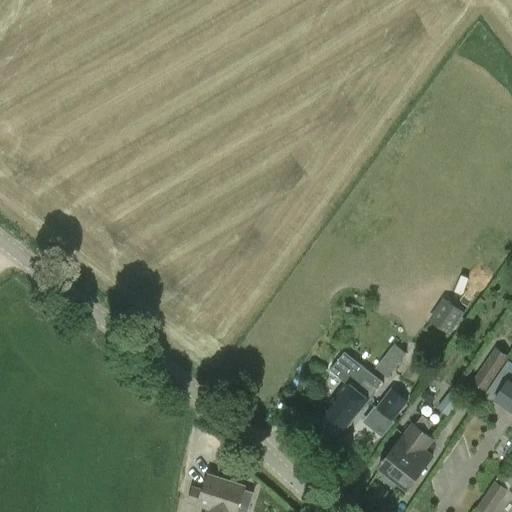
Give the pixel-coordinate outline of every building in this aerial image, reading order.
[(443,298),(427,320),(449,335),(454,329),(458,332),(465,322),(460,319),(464,313),(443,298)] [(395,344),(375,368),(387,378),(406,353),(395,344)] [(495,347),(472,382),(486,391),(509,356),(495,347)] [(340,436),(367,402),(382,382),(344,352),(330,371),(346,383),(318,419),(340,436)] [(511,362),(508,360),(488,391),(497,397),(495,400),(511,411),(511,362)] [(358,418),(363,422),(389,387),(384,383),(358,418)] [(409,401),(392,387),(375,408),(392,422),(409,401)] [(426,432),(433,423),(422,415),(415,424),(414,423),(405,434),(380,466),(409,489),(434,456),(425,449),(434,438),(426,432)] [(500,474),(495,482),(477,510),(479,511),(493,511),(508,491),(507,490),(510,486),(511,488),(511,511),(511,474),(508,479),(500,474)] [(187,503),(198,506),(207,509),(205,511),(237,511),(245,487),(208,475),(203,489),(192,486),(187,503)]
